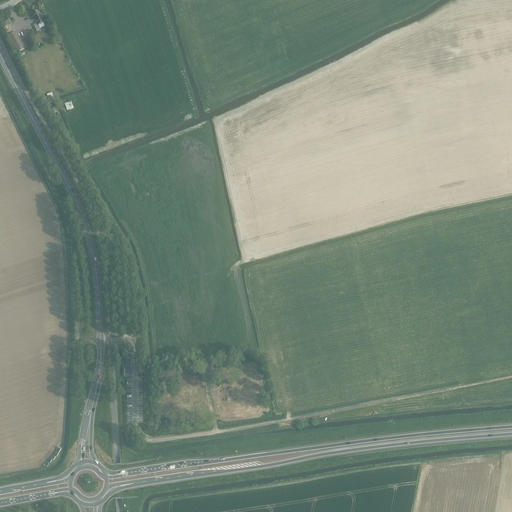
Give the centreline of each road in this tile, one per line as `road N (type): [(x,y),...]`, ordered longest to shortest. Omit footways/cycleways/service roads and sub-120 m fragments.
road 1 (track): [(135,427),(144,439),(161,440),(511,376)]
road 2 (trunk): [(511,426),(132,471)]
road 3 (trunk): [(135,483),(511,434)]
road 4 (secondary): [(91,407),(100,360),(93,249),(0,53)]
